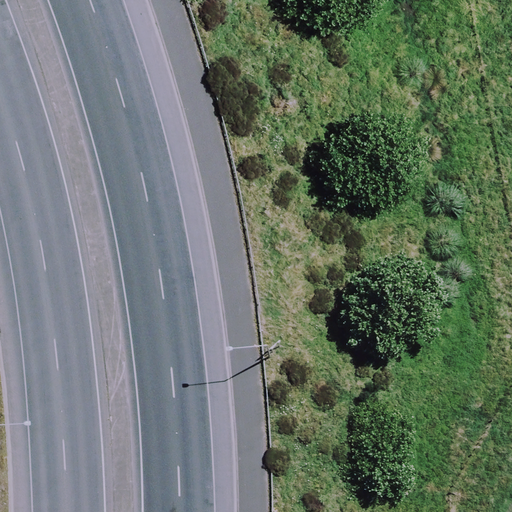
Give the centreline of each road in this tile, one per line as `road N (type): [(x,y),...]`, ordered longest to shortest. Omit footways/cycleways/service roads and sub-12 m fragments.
road 1 (secondary): [(89,0),(148,198),(180,511)]
road 2 (secondary): [(66,511),(52,321),(0,97)]
